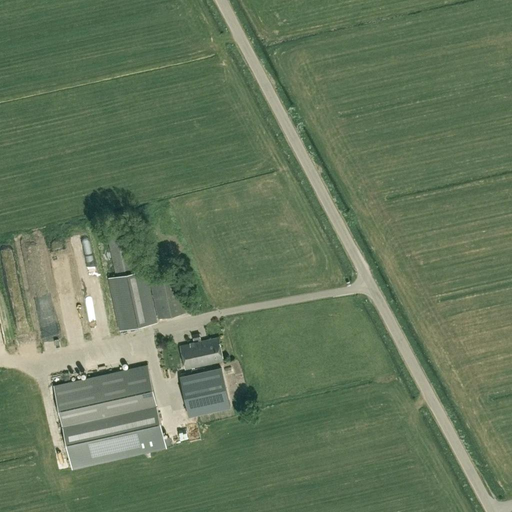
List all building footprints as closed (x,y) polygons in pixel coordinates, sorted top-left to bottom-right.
[(108,238),(116,276),(109,278),(120,330),(157,323),(146,270),(135,272),(127,234),(108,238)] [(8,251),(12,277),(23,275),(19,249),(8,251)] [(150,278),(158,318),(185,313),(177,272),(150,278)] [(185,369),(203,365),(224,361),(219,337),(201,341),(199,334),(193,335),(194,343),(180,346),(185,369)] [(148,365),(54,386),(72,468),(166,446),(148,365)] [(223,367),(181,377),(190,417),(232,408),(223,367)] [(62,378),(77,376),(75,368),(61,371),(62,378)]
